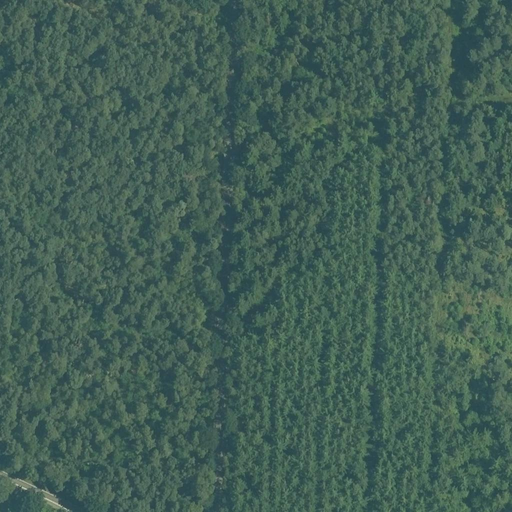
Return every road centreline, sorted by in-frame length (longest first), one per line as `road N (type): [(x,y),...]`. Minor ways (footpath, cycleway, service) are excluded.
road 1 (track): [(454,0),(458,101),(431,511)]
road 2 (unclassified): [(236,0),(218,511)]
